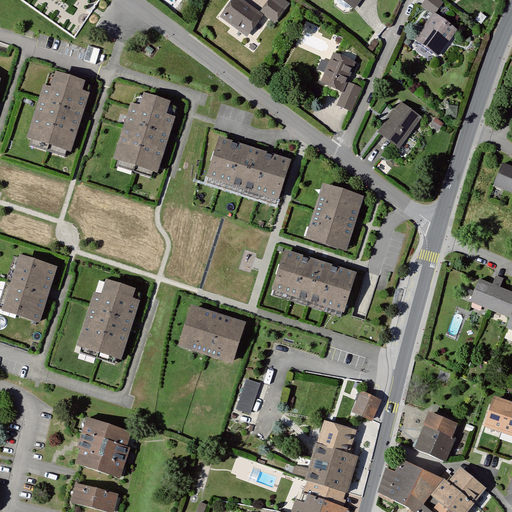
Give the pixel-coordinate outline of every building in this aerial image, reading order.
[(262,9),(249,0),(230,0),(221,13),(249,32),(264,10),(262,9)] [(289,1),(287,0),(268,0),(262,9),(264,10),(277,19),(289,1)] [(458,28),(434,11),(416,37),(440,54),(458,28)] [(358,60),(337,50),(323,77),(345,88),(349,79),(358,60)] [(94,86),(51,74),(31,139),(74,152),(94,86)] [(361,84),(349,79),(345,88),(339,101),(352,106),(361,84)] [(180,106),(137,93),(118,159),(160,171),(180,106)] [(422,114),(400,99),(379,129),(401,144),(422,114)] [(289,162),(221,141),(210,178),(277,199),(289,162)] [(495,182),(511,189),(511,161),(505,159),(495,182)] [(363,200),(325,188),(309,237),(348,250),(363,200)] [(353,274),(286,253),(274,290),(341,311),(353,274)] [(55,268),(20,257),(3,310),(38,321),(55,268)] [(471,297),(511,314),(511,287),(480,275),(471,297)] [(143,294),(100,282),(80,347),(123,360),(143,294)] [(245,325),(190,307),(177,345),(232,363),(245,325)] [(260,384),(244,379),(235,408),(251,413),(260,384)] [(383,397),(363,389),(354,411),(374,419),(383,397)] [(511,398),(496,393),(487,421),(511,428),(511,398)] [(432,408),(425,424),(451,436),(459,420),(432,408)] [(360,425),(327,415),(308,476),(349,489),(361,453),(352,450),(360,425)] [(138,434),(94,420),(80,465),(123,479),(138,434)] [(451,436),(425,424),(415,445),(448,459),(457,438),(451,436)] [(442,476),(404,460),(397,470),(385,468),(378,490),(409,507),(415,511),(429,494),(442,476)] [(486,484),(459,464),(448,480),(475,499),(486,484)] [(448,480),(442,476),(429,494),(454,511),(466,511),(475,499),(448,480)] [(291,509),(284,507),(282,511),(350,511),(352,507),(346,505),(348,499),(342,497),(344,493),(319,484),(316,493),(310,491),(307,499),(296,495),(291,509)] [(117,511),(122,497),(81,486),(76,504),(106,511),(117,511)] [(454,511),(429,494),(415,511),(416,511),(454,511)]
